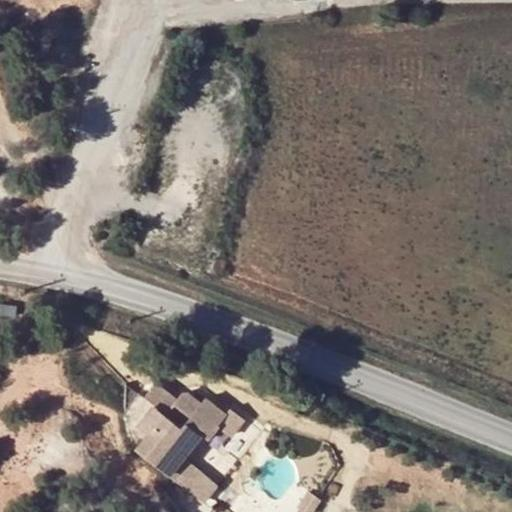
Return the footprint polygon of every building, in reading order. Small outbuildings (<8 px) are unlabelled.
[(209,440),(218,427),(228,414),(225,412),(204,396),(200,401),(184,389),(183,389),(177,397),(155,380),(143,396),(152,403),(138,421),(135,425),(145,433),(133,448),(168,476),(169,476),(182,459),(185,455),(202,434),(209,440)] [(143,396),(138,392),(124,410),(138,421),(152,403),(143,396)] [(245,419),(230,407),(225,412),(228,414),(218,427),(231,437),(245,419)] [(216,485),(182,459),(169,476),(202,503),(216,485)] [(311,511),(321,499),(306,489),(295,506),(302,511),(311,511)]
